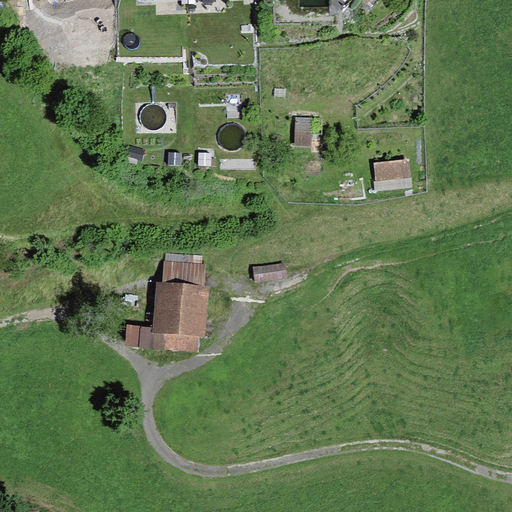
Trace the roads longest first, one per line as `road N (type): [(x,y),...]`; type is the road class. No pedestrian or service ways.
road 1 (track): [(126,287),(166,276),(253,296),(195,363),(148,375),(147,411),(166,456),(214,474),(407,447),(511,482)]
road 2 (track): [(126,287),(0,325)]
